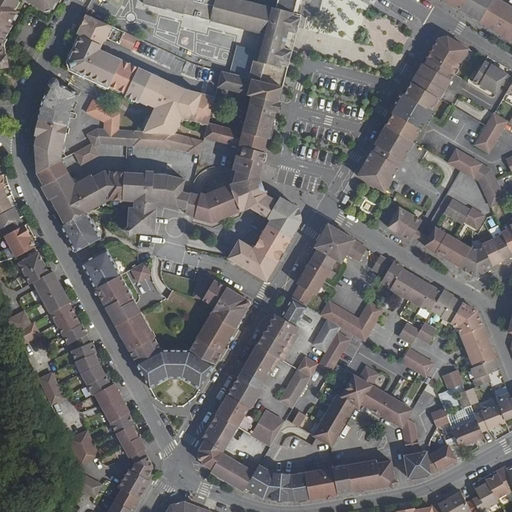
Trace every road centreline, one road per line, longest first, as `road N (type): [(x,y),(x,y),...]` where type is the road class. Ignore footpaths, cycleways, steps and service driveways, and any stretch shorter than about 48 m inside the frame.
road 1 (residential): [(19,147),(22,174),(177,466)]
road 2 (residential): [(177,466),(322,209)]
road 3 (residential): [(289,511),(406,493),(511,443)]
road 4 (residential): [(322,209),(435,19)]
road 5 (residential): [(469,291),(322,209)]
road 6 (residential): [(77,0),(22,110)]
